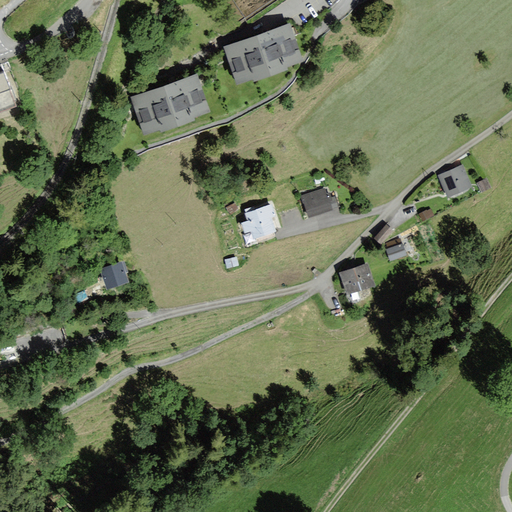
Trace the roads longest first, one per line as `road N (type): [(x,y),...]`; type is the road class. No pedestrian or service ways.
road 1 (unclassified): [(318,286),(219,339),(129,371),(0,443)]
road 2 (residential): [(318,286),(174,312),(0,361)]
road 3 (track): [(511,280),(328,511)]
road 4 (unclassified): [(511,113),(415,183),(318,286)]
